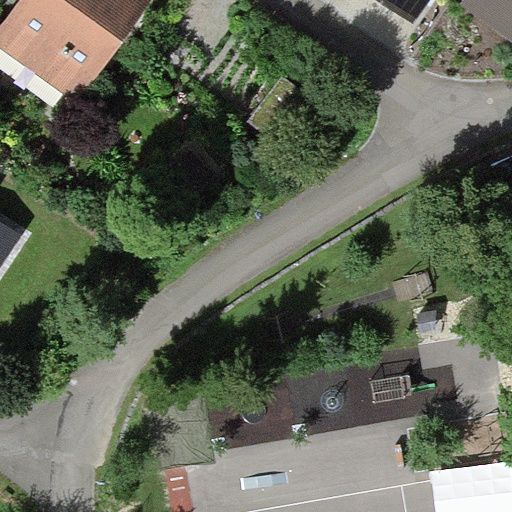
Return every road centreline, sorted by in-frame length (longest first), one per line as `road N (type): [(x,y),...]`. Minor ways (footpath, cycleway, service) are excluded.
road 1 (residential): [(430,133),(223,265),(143,339),(99,396),(81,450)]
road 2 (residential): [(281,0),(373,67),(430,133)]
